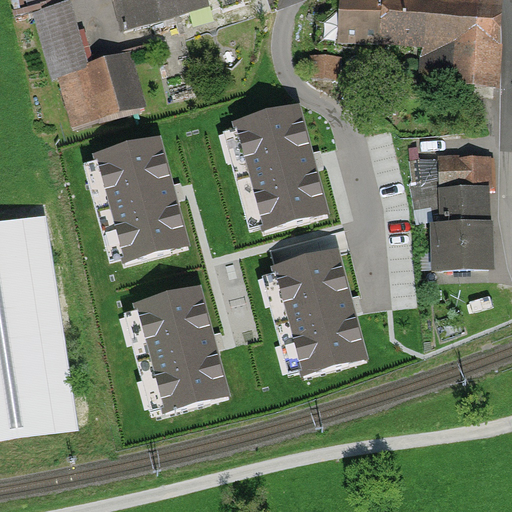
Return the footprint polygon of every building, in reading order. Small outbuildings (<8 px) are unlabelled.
[(33,0),(13,0),(18,16),(36,11),(33,0)] [(114,0),(125,34),(190,16),(187,4),(199,0),(114,0)] [(496,2),(472,0),(343,0),(341,28),(315,26),(314,45),(339,47),(340,42),(423,47),(422,84),(494,88),(496,2)] [(74,120),(136,103),(124,62),(87,72),(68,6),(36,15),(54,80),(62,78),(74,120)] [(339,61),(314,59),(312,80),(337,82),(339,61)] [(296,112),(238,128),(248,164),(236,167),(246,202),(255,199),(265,234),(325,218),(296,112)] [(157,144),(99,160),(109,196),(98,199),(108,234),(117,231),(127,266),(187,249),(157,144)] [(440,158),(433,158),(433,166),(419,166),(419,184),(440,184),(440,158)] [(446,230),(438,230),(440,276),(491,274),(487,163),(444,165),(446,230)] [(47,223),(0,229),(0,451),(78,440),(47,223)] [(336,257),(278,273),(288,309),(277,312),(286,347),(296,344),(305,379),(365,362),(336,257)] [(197,294),(139,310),(149,346),(138,349),(148,384),(157,381),(167,416),(227,399),(197,294)]
